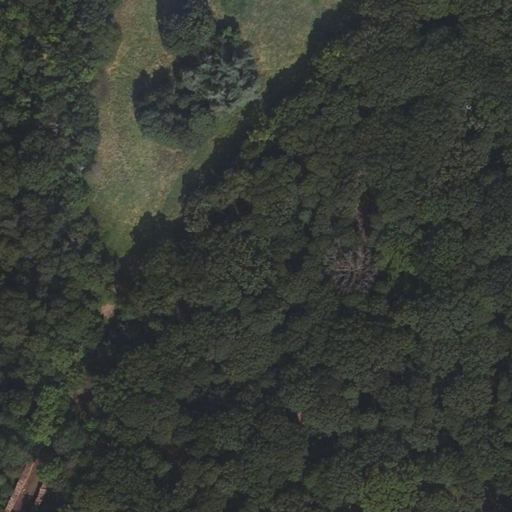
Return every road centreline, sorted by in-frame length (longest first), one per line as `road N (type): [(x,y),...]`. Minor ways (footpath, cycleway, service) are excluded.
road 1 (track): [(21,511),(118,312),(263,173),(424,0)]
road 2 (track): [(439,511),(445,0)]
